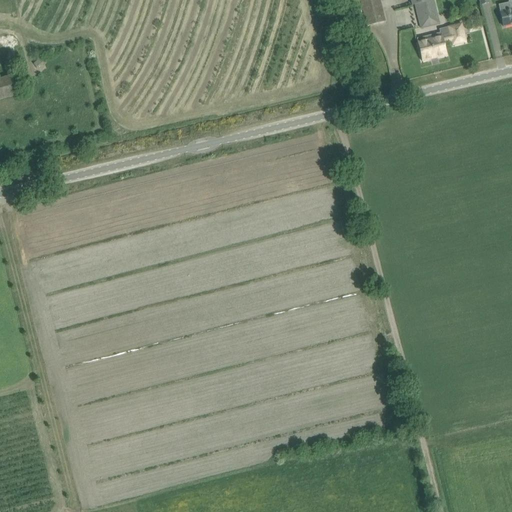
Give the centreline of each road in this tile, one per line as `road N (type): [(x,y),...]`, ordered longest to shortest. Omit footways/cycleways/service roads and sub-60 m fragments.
road 1 (unclassified): [(0,192),(511,72)]
road 2 (track): [(442,511),(337,112)]
